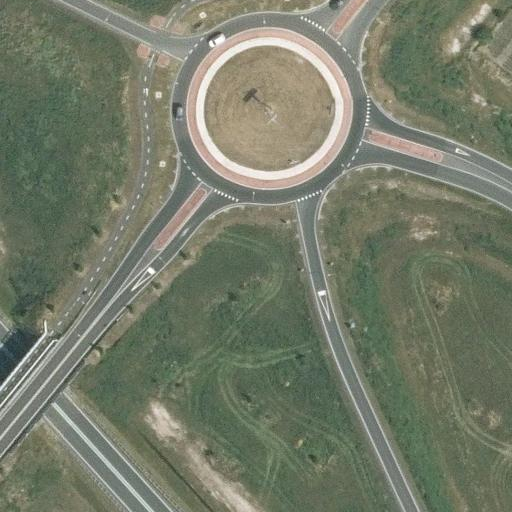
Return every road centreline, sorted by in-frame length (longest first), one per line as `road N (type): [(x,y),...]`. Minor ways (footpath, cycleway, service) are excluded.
road 1 (trunk): [(410,511),(329,332),(311,273),(304,197)]
road 2 (trunk): [(151,511),(0,346)]
road 3 (secondary): [(192,163),(186,187),(98,318)]
road 4 (secondary): [(98,318),(228,195)]
road 5 (secondary): [(505,186),(443,148),(360,120)]
road 6 (secondary): [(353,150),(505,186)]
road 7 (secondary): [(0,438),(98,318)]
road 8 (trunk): [(199,52),(80,0)]
road 9 (secondary): [(311,30),(251,22),(199,52)]
